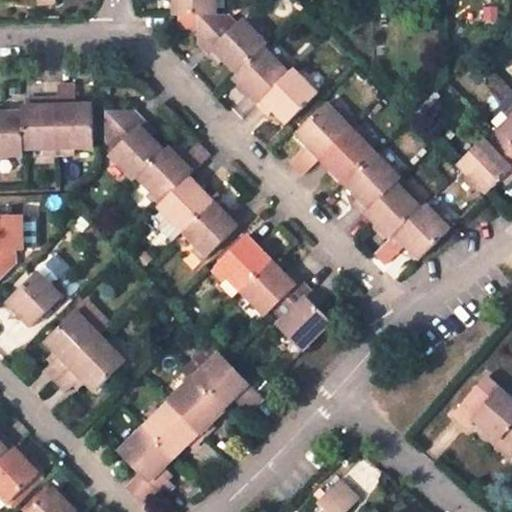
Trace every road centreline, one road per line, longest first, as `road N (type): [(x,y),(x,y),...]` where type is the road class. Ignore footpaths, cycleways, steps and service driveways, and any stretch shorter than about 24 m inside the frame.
road 1 (residential): [(404,310),(143,46),(116,36)]
road 2 (residential): [(134,511),(0,375)]
road 3 (residential): [(319,394),(468,511)]
road 4 (residential): [(319,394),(206,511)]
road 5 (residential): [(511,235),(404,310)]
